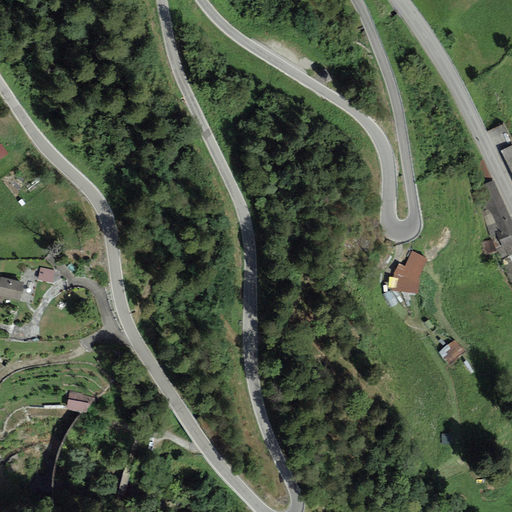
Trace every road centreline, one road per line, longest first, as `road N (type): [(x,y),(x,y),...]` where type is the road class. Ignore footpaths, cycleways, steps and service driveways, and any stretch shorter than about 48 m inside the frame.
road 1 (tertiary): [(356,0),(400,118),(414,218),(403,230),(391,224),(387,158),(368,125),(240,39),(202,0)]
road 2 (tertiary): [(160,0),(183,86),(248,230),(253,379),(262,424),(294,491),(294,511)]
road 3 (tertiary): [(265,511),(223,470),(127,326),(101,209),(0,85)]
road 4 (tertiary): [(511,202),(453,84),(397,0)]
road 5 (track): [(205,444),(141,436),(119,495),(124,511)]
